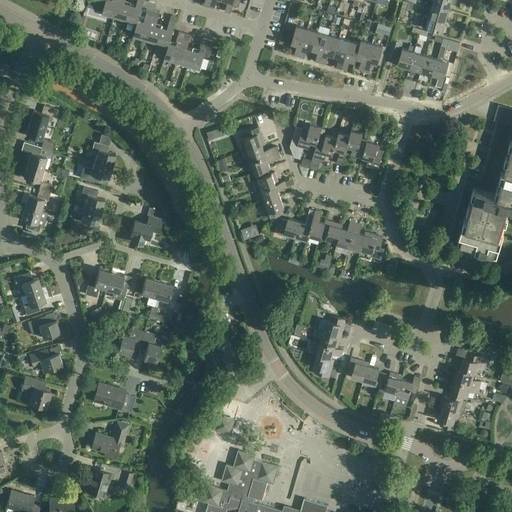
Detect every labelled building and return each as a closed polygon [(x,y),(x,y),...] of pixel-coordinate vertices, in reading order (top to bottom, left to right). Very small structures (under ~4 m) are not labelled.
[(102,14),(114,18),(118,0),(89,0),(95,1),(95,0),(101,0),(106,1),(102,14)] [(118,0),(114,18),(125,21),(130,4),(125,2),(125,0),(118,0)] [(125,21),(136,24),(137,25),(138,20),(144,0),(137,0),(136,6),(130,4),(125,21)] [(223,0),(228,1),(225,11),(231,12),(234,0),(223,0)] [(431,0),(428,0),(428,3),(449,9),(451,0),(433,0),(433,1),(431,0)] [(423,9),(430,11),(428,16),(445,21),(449,9),(428,3),(428,4),(425,3),(423,9)] [(133,37),(145,41),(154,10),(148,8),(144,21),(138,20),(137,25),(136,24),(133,37)] [(145,41),(156,44),(162,26),(156,25),(160,12),(154,10),(145,41)] [(156,44),(168,47),(170,43),(175,25),(177,16),(171,15),(167,28),(162,26),(156,44)] [(445,21),(428,16),(428,17),(424,15),(422,24),(423,27),(425,28),(442,33),(445,21)] [(294,54),(299,56),(308,28),(297,25),(291,43),(297,45),(294,54)] [(307,48),(313,49),(318,31),(308,28),(299,56),(304,57),(307,48)] [(164,60),(176,63),(185,32),(179,31),(175,44),(170,43),(168,47),(164,60)] [(315,61),(320,62),(329,34),(318,31),(313,49),(318,51),(315,61)] [(176,63),(188,67),(193,49),(187,48),(191,34),(185,32),(176,63)] [(328,54),(334,55),(339,37),(329,34),(320,62),(325,63),(328,54)] [(339,57),(336,67),(341,68),(350,40),(339,37),(334,55),(339,57)] [(214,41),(209,39),(202,38),(199,51),(193,49),(188,67),(200,70),(201,66),(206,67),(209,59),(214,41)] [(443,38),(441,43),(442,43),(441,46),(444,47),(457,51),(459,43),(457,42),(443,38)] [(355,62),(356,58),(360,43),(350,40),(341,68),(346,70),(349,60),(355,62)] [(358,69),(363,71),(372,43),(361,40),(360,43),(356,58),(361,59),(358,69)] [(392,40),(387,56),(395,59),(400,42),(392,40)] [(383,46),(372,43),(363,71),(369,72),(372,63),(377,64),(383,46)] [(410,45),(408,49),(402,48),(397,64),(409,67),(414,51),(412,51),(414,46),(410,45)] [(415,48),(414,51),(409,67),(421,71),(425,55),(419,53),(419,50),(415,48)] [(421,71),(432,74),(437,58),(425,55),(421,71)] [(449,62),(437,58),(432,74),(444,78),(449,62)] [(511,119),(511,102),(505,101),(502,118),(511,119)] [(51,122),(52,116),(55,108),(43,105),(41,113),(33,110),(29,122),(45,127),(47,121),(51,122)] [(41,139),(45,127),(29,122),(25,134),(41,139)] [(311,143),(316,144),(316,145),(318,138),(319,138),(322,127),(310,124),(309,129),(302,127),(297,145),(309,148),(311,143)] [(228,126),(217,129),(219,138),(230,135),(228,126)] [(244,138),(248,149),(262,145),(265,144),(259,127),(245,131),(247,137),(244,138)] [(351,155),(362,158),(367,140),(368,140),(368,139),(361,138),(363,133),(351,129),(349,135),(350,135),(346,147),(347,147),(352,149),(351,155)] [(342,164),(347,147),(346,147),(350,135),(349,135),(338,132),(337,138),(333,150),(334,150),(339,151),(336,163),(342,164)] [(332,155),(334,150),(333,150),(337,138),(326,135),(324,140),(319,138),(318,138),(316,145),(316,144),(313,156),(324,159),(326,153),(332,155)] [(43,140),(41,147),(52,150),(55,144),(43,140)] [(378,143),(368,140),(367,140),(362,158),(368,160),(366,165),(378,168),(383,150),(377,149),(378,143)] [(90,153),(96,154),(94,161),(112,166),(116,154),(107,151),(109,145),(94,141),(92,147),(90,153)] [(33,145),(30,152),(27,164),(42,169),(46,157),(50,158),(52,150),(41,147),(33,145)] [(245,150),(249,162),(279,152),(277,146),(264,150),(262,145),(248,149),(245,150)] [(476,189),(461,243),(479,248),(478,251),(494,255),(508,207),(511,207),(511,146),(498,195),(476,189)] [(249,162),(253,173),(267,168),(267,169),(270,168),(268,162),(280,157),(279,152),(249,162)] [(312,160),(303,157),(300,165),(309,168),(312,160)] [(80,177),(83,178),(98,183),(100,176),(109,179),(112,166),(94,161),(92,169),(83,166),(80,177)] [(39,181),(42,169),(27,164),(23,176),(39,181)] [(253,173),(253,174),(247,176),(249,181),(252,180),(256,191),(261,189),(279,183),(275,172),(269,174),(267,169),(267,168),(253,173)] [(256,192),(259,191),(263,201),(279,195),(278,190),(286,187),(284,181),(279,183),(261,189),(256,191),(256,192)] [(41,182),(39,189),(50,193),(52,185),(41,182)] [(87,194),(83,207),(101,212),(105,199),(96,197),(98,191),(83,187),(81,193),(87,194)] [(28,194),(25,207),(40,211),(44,199),(48,200),(50,193),(39,189),(36,197),(28,194)] [(284,208),(279,195),(263,201),(268,218),(283,214),(281,208),(284,208)] [(141,207),(150,210),(153,201),(144,198),(141,207)] [(29,221),(27,228),(38,232),(40,224),(36,223),(40,211),(25,207),(21,219),(29,221)] [(83,207),(81,213),(76,212),(74,217),(72,224),(87,228),(88,221),(98,224),(101,212),(83,207)] [(320,240),(322,234),(321,234),(325,222),(319,220),(321,212),(315,210),(313,216),(314,216),(308,236),(309,236),(320,240)] [(307,242),(309,236),(308,236),(314,216),(313,216),(308,214),(305,223),(300,221),(295,238),(307,242)] [(150,230),(158,232),(162,219),(149,215),(146,223),(134,220),(131,233),(132,234),(131,241),(140,243),(142,236),(148,238),(150,230)] [(278,234),(295,238),(300,221),(288,218),(287,220),(282,219),(278,234)] [(326,238),(337,242),(338,242),(342,227),(343,224),(326,219),(325,222),(321,234),(322,234),(327,235),(326,238)] [(337,244),(348,248),(356,222),(350,220),(348,229),(342,227),(338,242),(337,242),(337,244)] [(360,251),(361,249),(361,248),(365,234),(359,232),(362,224),(356,222),(348,248),(360,251)] [(255,234),(263,235),(263,225),(256,224),(255,234)] [(361,248),(361,249),(371,252),(370,256),(381,259),(384,249),(380,248),(383,236),(366,231),(365,234),(361,248)] [(455,262),(470,266),(475,251),(460,246),(455,262)] [(397,262),(391,256),(389,265),(395,267),(397,262)] [(96,296),(99,287),(106,289),(111,271),(99,268),(96,277),(90,275),(85,293),(96,296)] [(111,297),(116,298),(122,300),(127,286),(121,284),(123,275),(111,271),(106,289),(113,291),(111,297)] [(22,284),(26,295),(42,290),(38,277),(30,280),(28,273),(14,278),(16,286),(22,284)] [(146,304),(151,306),(158,281),(145,277),(140,293),(148,295),(146,304)] [(171,285),(158,281),(151,306),(156,307),(159,298),(167,301),(171,285)] [(46,301),(42,290),(26,295),(28,302),(23,304),(27,315),(40,311),(38,304),(46,301)] [(132,299),(126,297),(122,310),(128,312),(132,299)] [(172,311),(170,319),(169,323),(177,325),(179,319),(180,314),(178,313),(178,312),(172,311)] [(126,312),(124,318),(136,321),(137,315),(126,312)] [(327,319),(323,331),(341,336),(346,319),(331,315),(330,320),(327,319)] [(47,322),(45,316),(28,321),(32,333),(40,331),(42,338),(60,332),(56,319),(47,322)] [(132,325),(129,335),(122,333),(117,351),(130,355),(132,346),(139,348),(144,330),(137,329),(138,327),(132,325)] [(321,337),(320,342),(320,343),(337,348),(337,347),(341,336),(323,331),(315,328),(313,334),(321,337)] [(156,334),(144,330),(139,348),(146,350),(143,359),(156,363),(161,344),(153,342),(156,334)] [(314,354),(316,355),(316,354),(331,358),(332,353),(341,355),(343,349),(337,347),(337,348),(320,343),(320,342),(317,342),(314,354)] [(47,349),(29,354),(33,366),(42,363),(44,371),(61,366),(58,353),(49,355),(47,349)] [(463,356),(460,368),(474,372),(477,373),(482,356),(468,352),(466,357),(463,356)] [(334,359),(331,358),(316,354),(316,355),(313,366),(316,367),(314,372),(329,377),(334,359)] [(351,376),(363,379),(367,365),(368,365),(369,362),(351,357),(346,371),(352,373),(351,376)] [(362,382),(380,388),(384,373),(378,371),(379,368),(368,365),(367,365),(363,379),(362,382)] [(457,367),(453,379),(479,386),(481,380),(472,378),(474,372),(460,368),(457,367)] [(380,388),(396,392),(397,393),(401,378),(402,375),(390,372),(389,374),(384,373),(380,388)] [(45,382),(25,376),(21,389),(32,392),(29,402),(45,407),(47,399),(49,399),(51,392),(49,392),(50,390),(43,388),(45,382)] [(412,382),(401,378),(397,393),(396,392),(395,395),(407,399),(410,391),(415,392),(420,377),(414,376),(412,382)] [(453,379),(450,390),(465,395),(467,396),(469,391),(477,393),(479,386),(453,379)] [(93,400),(108,405),(120,408),(131,411),(135,396),(124,393),(125,390),(117,388),(98,382),(93,400)] [(439,407),(442,407),(457,411),(460,412),(463,413),(466,401),(463,400),(465,395),(450,390),(448,396),(442,394),(439,407)] [(492,399),(500,402),(502,396),(494,393),(492,399)] [(486,410),(493,413),(496,406),(489,403),(486,410)] [(455,429),(460,412),(457,411),(442,407),(438,419),(442,420),(440,425),(455,429)] [(219,414),(214,430),(230,435),(235,418),(219,414)] [(95,432),(90,447),(105,451),(103,455),(114,458),(118,446),(122,445),(129,424),(116,420),(111,437),(95,432)] [(240,507),(238,511),(346,511),(347,511),(346,511),(332,511),(326,510),(328,505),(304,498),(300,509),(284,505),(283,510),(253,501),(254,497),(262,499),(268,481),(273,483),(278,466),(254,458),(255,454),(238,449),(233,466),(226,464),(221,480),(229,482),(227,489),(206,483),(201,500),(208,502),(205,511),(225,511),(227,508),(240,507)] [(128,487),(132,475),(133,471),(102,462),(99,469),(92,467),(86,490),(105,496),(110,477),(120,480),(119,484),(128,487)] [(34,496),(11,489),(6,506),(25,511),(24,511),(37,511),(39,505),(32,503),(34,496)] [(73,497),(49,497),(49,511),(81,511),(81,507),(73,507),(73,497)]
